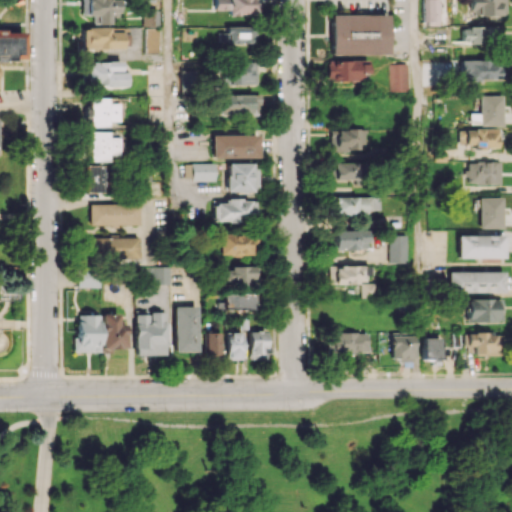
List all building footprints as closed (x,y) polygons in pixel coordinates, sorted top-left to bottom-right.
[(116,16),(116,0),(79,0),(79,15),(92,15),(92,24),(108,24),(108,16),(116,16)] [(255,0),(211,0),(212,10),(226,10),(226,13),(255,14),(255,0)] [(421,0),(421,23),(437,23),(437,0),(421,0)] [(503,0),(468,0),(469,15),(504,14),(503,0)] [(156,11),(140,11),(140,26),(156,26),(156,11)] [(385,14),(329,14),(330,55),(385,54),(385,14)] [(460,26),(461,45),(495,44),(495,25),(460,26)] [(80,48),(125,49),(125,27),(80,27),(80,48)] [(217,32),(216,43),(254,44),(255,27),(224,27),(224,32),(217,32)] [(143,28),(142,52),(156,52),(157,28),(143,28)] [(0,60),(23,60),(22,30),(0,30),(0,60)] [(325,81),(365,80),(364,59),(325,60),(325,81)] [(503,80),(504,60),(459,60),(459,79),(503,80)] [(119,61),(84,62),(85,86),(124,85),(124,72),(119,72),(119,61)] [(254,84),(254,62),(220,63),(220,84),(254,84)] [(406,91),(406,64),(387,64),(388,91),(406,91)] [(193,92),(194,72),(179,71),(178,92),(193,92)] [(257,115),(258,94),(218,93),(217,114),(257,115)] [(501,95),(479,95),(479,113),(468,113),(468,125),(501,124),(501,95)] [(116,121),(115,103),(106,103),(105,98),(86,98),(86,127),(106,127),(106,121),(116,121)] [(495,147),(495,139),(499,139),(500,129),(458,128),(458,147),(495,147)] [(328,149),(364,149),(364,129),(328,129),(328,149)] [(116,137),(106,137),(106,131),(86,131),(86,161),(116,160),(116,137)] [(257,157),(256,134),(211,135),(211,158),(257,157)] [(498,184),(499,162),(465,161),(465,183),(498,184)] [(333,179),(365,179),(364,162),(333,162),(333,179)] [(189,180),(212,180),(212,163),(189,163),(189,180)] [(256,163),(225,163),(224,191),(256,192),(256,163)] [(84,192),(106,191),(106,165),(83,165),(84,192)] [(379,212),(379,196),(333,196),(334,213),(379,212)] [(501,197),(478,197),(478,228),(501,228),(501,197)] [(256,221),(255,199),(225,199),(226,203),(213,203),(213,222),(256,221)] [(87,204),(88,225),(136,224),(136,203),(87,204)] [(333,230),(333,249),(366,249),(366,230),(333,230)] [(218,254),(250,255),(251,234),(219,233),(218,254)] [(404,263),(404,234),(386,235),(387,263),(404,263)] [(457,258),(501,257),(501,235),(457,235),(457,258)] [(136,236),(87,237),(87,259),(136,258),(136,236)] [(254,284),(254,265),(219,266),(220,285),(254,284)] [(328,265),(327,283),(364,283),(364,265),(328,265)] [(168,266),(139,267),(139,283),(169,283),(168,266)] [(98,270),(76,269),(76,286),(98,287),(98,270)] [(501,292),(501,271),(446,271),(446,292),(501,292)] [(359,297),(375,297),(375,283),(360,282),(359,297)] [(223,309),(252,308),(252,293),(223,294),(223,309)] [(465,321),(500,322),(501,298),(466,298),(465,321)] [(172,351),(195,352),(195,306),(173,306),(172,351)] [(164,311),(133,311),(133,354),(163,355),(164,311)] [(124,323),(117,324),(117,313),(100,313),(101,352),(111,352),(111,348),(125,348),(124,323)] [(98,351),(98,314),(74,314),(74,351),(98,351)] [(247,331),(248,359),(266,359),(266,330),(247,331)] [(204,355),(220,354),(219,331),(204,332),(204,355)] [(241,353),(242,332),(226,332),(226,353),(241,353)] [(365,354),(364,332),(326,333),(326,355),(365,354)] [(466,332),(465,354),(499,355),(500,333),(466,332)] [(412,336),(389,335),(388,360),(411,360),(412,336)] [(438,360),(438,337),(421,337),(421,359),(438,360)]
